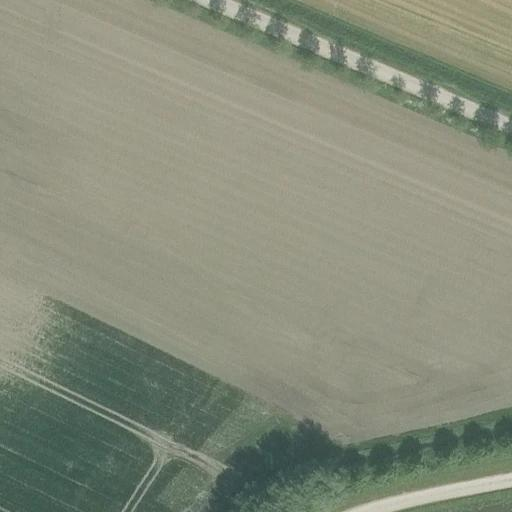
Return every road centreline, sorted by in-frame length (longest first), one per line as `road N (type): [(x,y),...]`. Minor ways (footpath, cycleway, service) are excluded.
road 1 (unclassified): [(511,128),(205,0)]
road 2 (unclassified): [(374,511),(511,481)]
